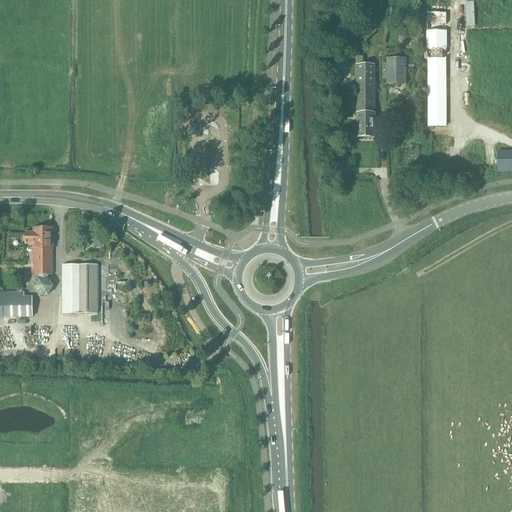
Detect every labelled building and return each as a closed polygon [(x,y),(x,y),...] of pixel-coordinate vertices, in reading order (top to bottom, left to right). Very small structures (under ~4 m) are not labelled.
[(347,32),(347,0),(331,0),(331,32),(347,32)] [(445,59),(446,59),(445,13),(426,13),(427,59),(428,126),(445,126),(445,59)] [(386,84),(405,84),(405,59),(386,59),(386,84)] [(356,84),(374,85),(374,66),(356,66),(356,84)] [(356,138),(374,138),(374,85),(356,84),(356,138)] [(511,171),(511,151),(498,151),(498,171),(511,171)] [(48,275),(52,275),(52,228),(34,228),(34,232),(25,232),(25,244),(34,244),(34,275),(39,275),(39,279),(37,279),(33,288),(37,296),(48,296),(53,287),(48,279),(48,275)] [(62,313),(81,313),(97,313),(97,265),(62,265),(62,313)] [(26,295),(0,295),(0,316),(31,316),(31,298),(27,298),(26,295)]
